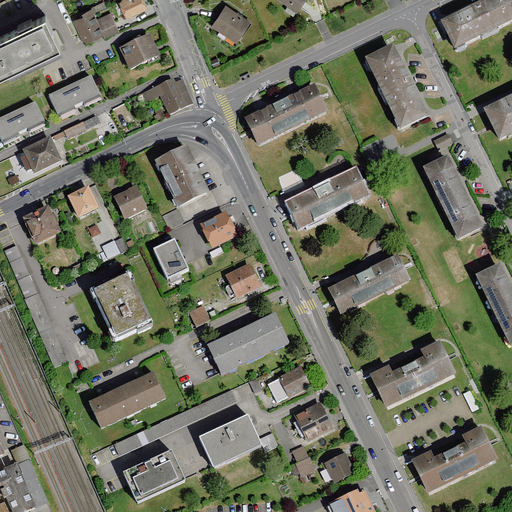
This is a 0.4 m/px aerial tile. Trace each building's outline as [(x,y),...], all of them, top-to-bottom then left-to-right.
[(144,0),(121,0),(120,1),(127,16),(147,6),(144,0)] [(301,5),(304,0),(281,0),(288,4),(287,6),(296,12),(300,7),(301,5)] [(511,0),(489,0),(475,7),(488,35),(511,23),(511,0)] [(249,22),(250,21),(225,4),(219,13),(216,17),(214,21),(211,25),(213,27),(214,27),(236,42),(240,35),(249,22)] [(441,24),(454,51),(488,35),(475,7),(441,24)] [(84,14),(73,19),(84,43),(103,34),(96,19),(91,8),(82,12),(84,14)] [(110,13),(96,19),(103,34),(105,37),(119,31),(110,13)] [(7,34),(23,68),(36,61),(60,49),(44,16),(7,34)] [(11,74),(23,68),(7,34),(0,36),(0,73),(9,70),(11,74)] [(130,71),(160,57),(158,54),(155,46),(150,36),(120,50),(130,71)] [(365,61),(383,96),(410,82),(393,48),(365,61)] [(100,97),(90,77),(50,97),(59,117),(100,97)] [(174,82),(144,96),(147,103),(160,96),(169,115),(193,104),(182,81),(175,84),(174,82)] [(428,118),(410,82),(383,96),(401,132),(428,118)] [(315,87),(279,104),(291,131),(328,113),(320,98),(315,87)] [(492,128),(499,142),(511,135),(511,97),(484,111),(492,128)] [(0,119),(0,137),(3,143),(44,125),(35,104),(0,119)] [(252,134),(258,147),(291,131),(279,104),(245,120),(251,132),(252,134)] [(435,139),(438,148),(452,143),(449,134),(435,139)] [(52,140),(24,153),(26,157),(21,159),(27,172),(32,169),(34,175),(62,163),(52,140)] [(376,141),(363,148),(374,171),(388,165),(376,141)] [(177,209),(209,194),(187,148),(155,163),(177,209)] [(423,170),(441,207),(465,195),(447,159),(423,170)] [(356,171),(319,189),(331,214),(368,196),(356,171)] [(125,220),(147,209),(136,186),(127,190),(128,192),(121,195),(114,198),(125,220)] [(78,219),(99,209),(88,188),(68,197),(78,219)] [(293,219),(299,230),(331,214),(319,189),(287,205),(293,219)] [(482,230),(465,195),(441,207),(458,241),(482,230)] [(61,233),(48,207),(24,219),(36,245),(61,233)] [(184,223),(177,209),(162,217),(169,230),(184,223)] [(200,226),(212,250),(237,238),(225,214),(200,226)] [(92,238),(101,234),(97,224),(88,228),(92,238)] [(115,239),(103,245),(109,258),(121,252),(115,239)] [(154,251),(168,280),(189,270),(174,241),(154,251)] [(67,363),(17,247),(5,252),(55,368),(67,363)] [(398,257),(362,275),(374,299),(410,281),(403,268),(398,257)] [(226,276),(237,299),(260,287),(249,264),(226,276)] [(476,277),(494,313),(511,304),(511,288),(501,265),(476,277)] [(109,333),(113,343),(136,332),(138,335),(154,327),(132,284),(135,282),(130,273),(89,293),(94,302),(96,301),(111,332),(109,333)] [(334,302),(341,316),(374,299),(362,275),(339,286),(328,291),(334,302)] [(511,347),(511,304),(494,313),(510,348),(511,347)] [(209,320),(202,307),(189,313),(196,327),(209,320)] [(255,360),(288,344),(274,316),(242,331),(255,360)] [(222,376),(255,360),(242,331),(208,348),(222,376)] [(419,393),(455,375),(447,359),(439,342),(420,351),(424,358),(406,367),(419,393)] [(310,387),(300,367),(279,378),(280,380),(270,385),(278,401),(288,396),(289,398),(310,387)] [(386,409),(419,393),(406,367),(392,374),(389,367),(370,376),(378,393),(386,409)] [(134,414),(165,399),(153,374),(122,389),(134,414)] [(256,379),(249,383),(255,394),(261,390),(256,379)] [(101,429),(134,414),(122,389),(90,404),(101,429)] [(231,391),(115,445),(120,456),(236,401),(231,391)] [(307,442),(333,429),(320,403),(295,416),(307,442)] [(248,417),(200,438),(214,469),(262,447),(248,417)] [(462,477),(497,460),(489,444),(481,428),(462,437),(465,443),(449,451),(462,477)] [(0,498),(5,496),(7,502),(11,511),(28,511),(30,511),(50,511),(46,503),(48,502),(28,459),(29,459),(23,445),(11,451),(17,464),(0,471),(0,498)] [(303,446),(292,452),(301,478),(315,471),(303,446)] [(427,494),(462,477),(449,451),(433,459),(430,452),(412,461),(420,478),(427,494)] [(185,482),(171,452),(124,474),(129,485),(138,504),(185,482)] [(335,484),(355,474),(345,455),(338,458),(336,455),(321,463),(324,470),(321,471),(321,475),(324,481),(328,481),(332,479),(335,484)] [(374,511),(365,492),(331,507),(333,511),(374,511)] [(0,511),(11,511),(7,502),(0,505),(0,511)]
